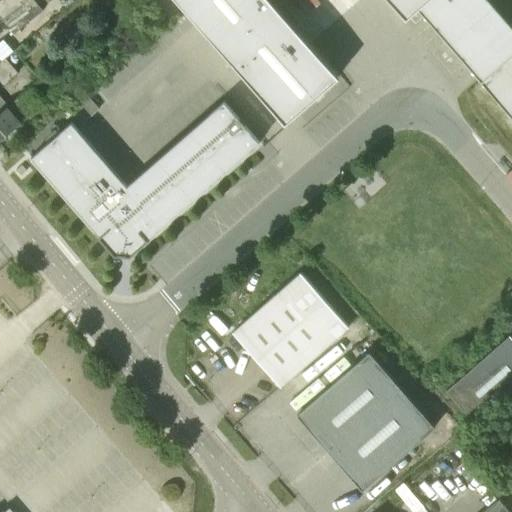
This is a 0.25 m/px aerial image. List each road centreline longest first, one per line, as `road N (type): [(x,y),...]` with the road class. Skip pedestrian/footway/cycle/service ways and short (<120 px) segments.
road 1 (unclassified): [(120,341),(396,109),(411,104),(438,113),(511,197)]
road 2 (tertiary): [(261,509),(120,341)]
road 3 (tertiary): [(120,341),(0,196)]
